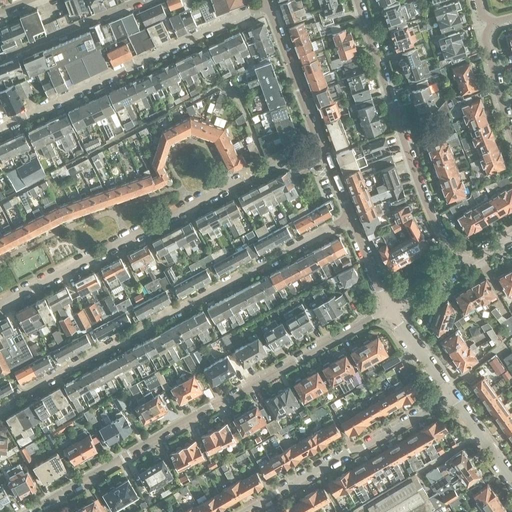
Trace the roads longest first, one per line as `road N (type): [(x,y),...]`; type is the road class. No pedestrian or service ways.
road 1 (residential): [(389,304),(27,511)]
road 2 (residential): [(346,219),(0,405)]
road 3 (residential): [(318,144),(0,304)]
road 4 (residential): [(0,128),(266,4)]
road 5 (residential): [(454,264),(399,134),(356,0)]
road 6 (residential): [(453,394),(244,511)]
road 7 (residential): [(266,4),(318,144)]
road 8 (residential): [(136,0),(0,56)]
